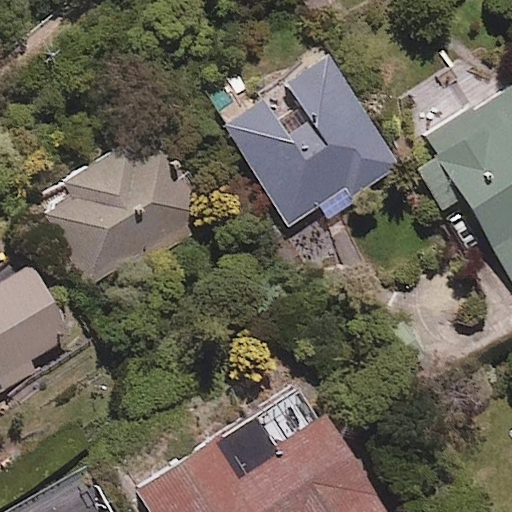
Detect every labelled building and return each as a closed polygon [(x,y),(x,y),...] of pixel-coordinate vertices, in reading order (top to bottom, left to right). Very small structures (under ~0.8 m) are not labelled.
[(395,167),(310,44),(205,117),(279,222),(311,200),(323,217),(395,167)] [(511,86),(503,72),(394,143),(429,198),(446,187),(508,283),(511,280),(511,86)] [(42,190),(96,276),(198,212),(140,119),(61,168),(66,175),(42,190)] [(0,387),(35,368),(27,354),(72,328),(28,250),(0,265),(0,387)] [(390,511),(323,402),(276,430),(257,400),(135,474),(158,511),(390,511)]
